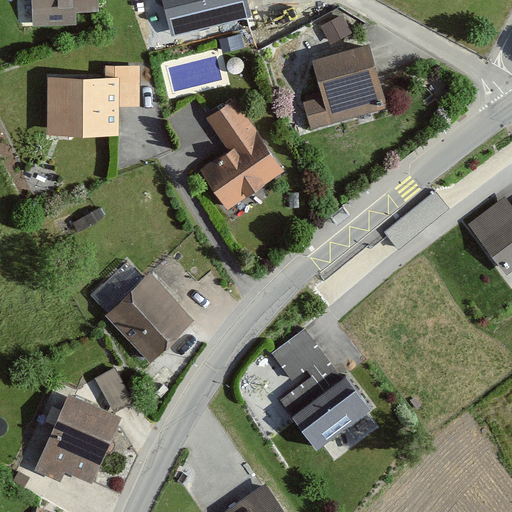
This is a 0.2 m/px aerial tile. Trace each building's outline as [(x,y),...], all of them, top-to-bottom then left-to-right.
[(90,0),(25,0),(26,21),(71,21),(71,7),(91,7),(90,0)] [(165,0),(174,35),(249,16),(245,0),(165,0)] [(329,38),(352,26),(343,8),(320,20),(329,38)] [(363,40),(302,56),(313,96),(295,101),(303,129),(381,109),(363,40)] [(97,75),(41,75),(41,130),(114,130),(114,105),(138,105),(138,62),(97,62),(97,75)] [(223,148),(195,167),(222,208),(280,169),(231,96),(201,116),(223,148)] [(436,190),(383,231),(397,249),(449,208),(436,190)] [(501,197),(464,224),(497,270),(511,259),(511,203),(508,206),(501,197)] [(142,271),(98,311),(141,358),(185,318),(142,271)] [(291,385),(272,399),(306,444),(357,407),(299,327),(266,351),(291,385)] [(114,365),(91,377),(107,408),(129,397),(114,365)] [(107,408),(55,386),(22,466),(53,479),(58,468),(88,480),(116,411),(107,408)] [(280,511),(261,482),(213,511),(280,511)]
